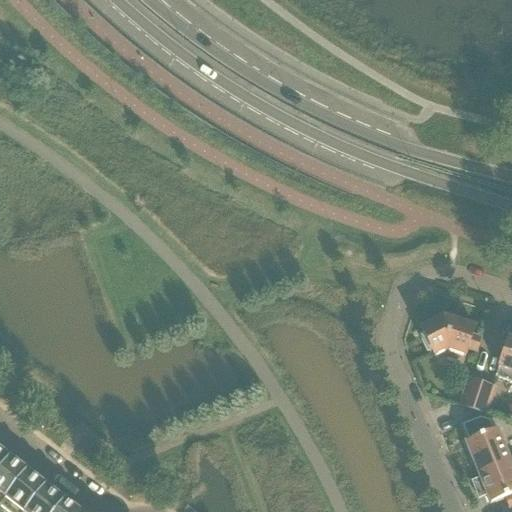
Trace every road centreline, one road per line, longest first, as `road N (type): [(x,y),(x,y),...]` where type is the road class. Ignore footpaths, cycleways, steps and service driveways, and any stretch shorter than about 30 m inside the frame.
road 1 (secondary): [(114,0),(210,76),(286,121),(375,162),(511,208)]
road 2 (secondary): [(511,176),(328,116),(267,84),(149,0)]
road 3 (residential): [(451,511),(387,341),(404,289),(426,276),(450,278)]
road 4 (residential): [(105,511),(0,432)]
